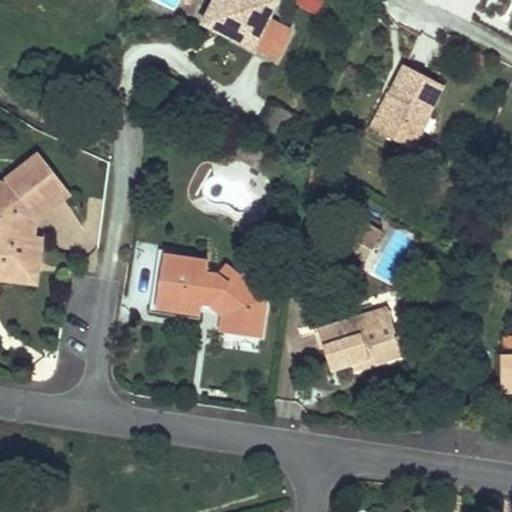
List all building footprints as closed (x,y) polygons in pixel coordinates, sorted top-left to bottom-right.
[(214,0),(208,12),(239,29),(235,38),(275,59),(291,31),(267,18),(275,0),(214,0)] [(324,0),(294,0),(294,2),(317,14),(324,0)] [(239,29),(208,12),(204,21),(235,38),(239,29)] [(416,150),(449,88),(406,66),(392,93),(401,98),(383,133),(416,150)] [(401,98),(392,93),(373,127),(383,133),(401,98)] [(0,274),(1,275),(11,277),(19,271),(20,262),(36,264),(40,239),(32,237),(35,217),(66,194),(37,157),(1,185),(0,184),(0,274)] [(163,254),(155,306),(201,314),(201,312),(202,304),(211,305),(221,314),(219,331),(260,337),(265,297),(236,273),(226,284),(216,274),(212,279),(206,278),(208,267),(209,262),(163,254)] [(20,262),(19,271),(11,277),(34,280),(36,264),(20,262)] [(216,274),(226,284),(236,273),(225,264),(216,274)] [(212,279),(216,274),(208,267),(206,278),(212,279)] [(202,304),(201,312),(221,314),(211,305),(202,304)] [(391,321),(387,308),(356,319),(360,331),(391,321)] [(318,330),(330,370),(353,363),(368,358),(370,364),(402,354),(391,321),(360,331),(356,319),(318,330)] [(503,353),(511,353),(511,337),(503,338),(503,353)] [(503,393),(511,392),(511,353),(503,353),(503,393)] [(353,363),(355,369),(370,364),(368,358),(353,363)]
